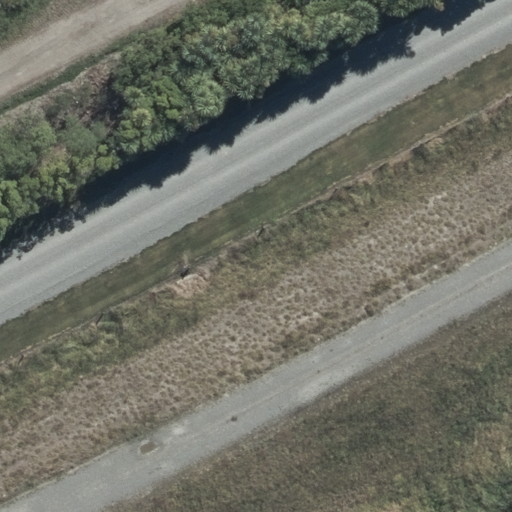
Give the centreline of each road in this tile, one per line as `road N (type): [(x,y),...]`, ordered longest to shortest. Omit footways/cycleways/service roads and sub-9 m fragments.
road 1 (track): [(511,12),(0,287)]
road 2 (track): [(511,271),(52,511)]
